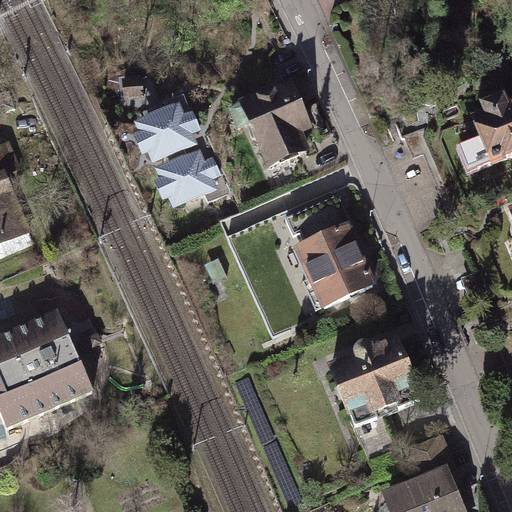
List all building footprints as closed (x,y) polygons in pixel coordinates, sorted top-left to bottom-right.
[(122,100),(145,97),(142,75),(119,78),(122,100)] [(289,82),(235,106),(266,176),(308,157),(301,142),(314,137),(289,82)] [(479,119),(464,125),(488,179),(511,167),(511,105),(508,107),(504,98),(476,110),(479,119)] [(181,109),(135,129),(140,142),(134,145),(142,162),(148,159),(154,173),(200,153),(195,142),(204,138),(194,116),(186,119),(181,109)] [(7,144),(0,147),(0,247),(28,234),(4,177),(18,171),(7,144)] [(200,153),(154,173),(159,183),(152,187),(162,210),(167,207),(172,216),(217,195),(212,184),(222,180),(213,161),(205,165),(200,153)] [(342,226),(287,251),(316,314),(371,289),(342,226)] [(511,226),(502,231),(511,251),(511,226)] [(200,267),(208,284),(222,278),(214,260),(200,267)] [(57,313),(0,338),(0,416),(7,431),(93,393),(57,313)] [(395,346),(325,374),(345,423),(366,414),(370,424),(401,411),(397,401),(414,394),(395,346)] [(461,511),(444,473),(378,503),(382,511),(461,511)]
